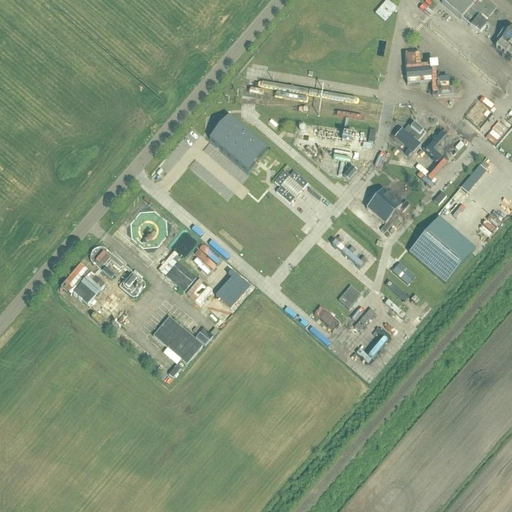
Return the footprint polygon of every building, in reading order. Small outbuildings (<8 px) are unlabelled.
[(355,14),(368,0),(351,0),(346,6),(355,14)] [(444,0),(440,4),(460,21),(470,10),(479,18),(482,15),(487,20),(496,10),(484,0),(444,0)] [(358,34),(367,42),(395,10),(386,2),(365,26),(356,17),(347,27),(348,29),(349,28),(357,35),(358,34)] [(479,35),(487,26),(478,18),(470,27),(479,35)] [(511,64),(511,31),(495,50),(511,64)] [(431,85),(432,97),(449,95),(448,81),(436,82),(435,73),(437,73),(436,66),(428,66),(428,68),(420,68),(419,57),(405,58),(406,73),(405,73),(406,81),(407,87),(431,85)] [(325,85),(349,89),(350,81),(326,78),(325,85)] [(303,80),(301,86),(314,89),(315,83),(303,80)] [(509,130),(497,143),(507,152),(511,146),(511,114),(503,124),(509,130)] [(248,174),(267,151),(228,118),(209,141),(248,174)] [(404,133),(418,144),(425,135),(421,131),(421,132),(416,128),(417,127),(412,123),(404,133)] [(435,125),(418,147),(421,149),(418,154),(438,170),(444,163),(430,152),(445,133),(435,125)] [(457,172),(466,181),(474,173),(465,164),(457,172)] [(483,177),(488,170),(484,167),(479,174),(483,177)] [(352,171),(345,180),(349,184),(356,174),(352,171)] [(471,189),(478,182),(474,178),(468,186),(471,189)] [(464,196),(469,190),(457,180),(452,186),(464,196)] [(479,193),(491,203),(497,197),(484,186),(479,193)] [(383,193),(366,213),(384,228),(401,208),(383,193)] [(475,194),(469,200),(484,213),(489,207),(475,194)] [(458,199),(447,216),(456,222),(459,218),(472,227),(481,214),(458,199)] [(507,210),(500,217),(505,221),(511,214),(507,210)] [(438,219),(408,254),(444,285),(474,251),(438,219)] [(96,268),(100,264),(96,260),(100,256),(96,252),(88,260),(96,268)] [(104,252),(100,256),(116,272),(120,268),(104,252)] [(396,269),(411,282),(418,274),(403,261),(396,269)] [(197,280),(178,264),(166,278),(184,294),(197,280)] [(130,302),(139,290),(130,282),(132,279),(125,273),(121,279),(129,285),(121,296),(130,302)] [(86,274),(78,282),(82,286),(73,297),(89,310),(106,290),(86,274)] [(203,348),(169,319),(153,338),(187,367),(203,348)] [(176,368),(169,377),(173,381),(180,372),(176,368)] [(18,492),(14,511),(28,511),(32,495),(18,492)]
